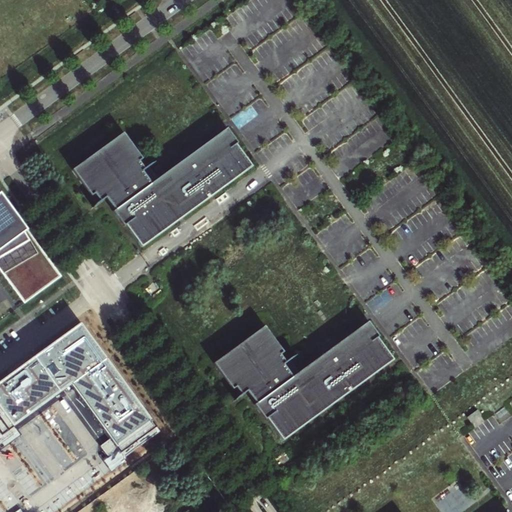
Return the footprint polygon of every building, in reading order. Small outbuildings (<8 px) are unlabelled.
[(141,246),(254,165),(227,128),(152,183),(139,161),(143,157),(124,133),(71,170),(96,205),(107,197),(141,246)] [(0,193),(0,270),(24,304),(62,277),(0,193)] [(282,440),(392,359),(376,337),(378,336),(367,321),(292,377),(283,364),(286,362),(263,331),(218,364),(241,395),(246,391),(255,404),(254,405),(265,420),(266,418),(282,440)] [(85,324),(0,382),(0,432),(2,436),(71,386),(119,451),(156,425),(85,324)] [(478,409),(467,416),(471,422),(482,414),(478,409)]
